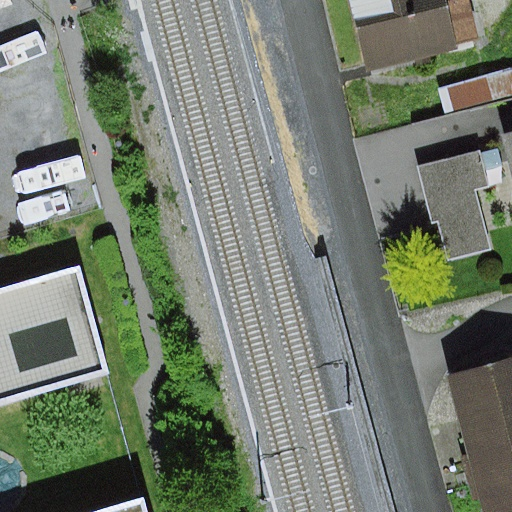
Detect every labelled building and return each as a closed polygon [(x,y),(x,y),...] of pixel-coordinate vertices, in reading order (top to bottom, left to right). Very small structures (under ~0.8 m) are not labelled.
[(442,0),(349,0),(366,70),(480,43),(469,0),(461,0),(444,4),(442,0)] [(511,68),(438,90),(445,115),(511,95),(511,68)] [(511,138),(502,142),(511,179),(511,138)] [(480,152),(417,167),(431,223),(438,221),(448,260),(490,250),(476,192),(489,188),(480,152)] [(83,265),(0,288),(0,511),(147,511),(144,501),(105,511),(0,511),(0,403),(114,371),(83,265)] [(511,511),(511,362),(449,379),(485,511),(511,511)]
